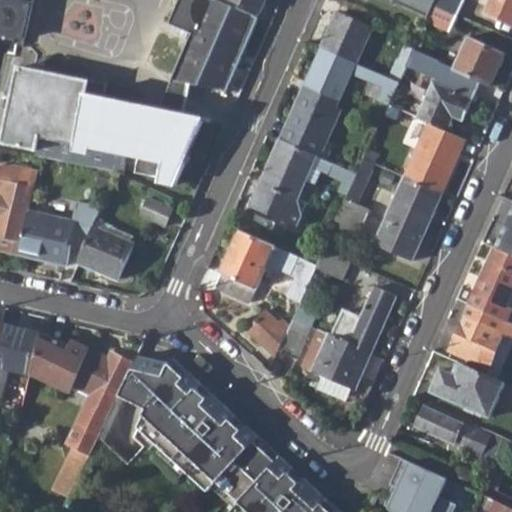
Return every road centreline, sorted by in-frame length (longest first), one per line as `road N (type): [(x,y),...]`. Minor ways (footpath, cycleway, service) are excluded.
road 1 (residential): [(157,324),(199,339),(323,444),(341,455),(360,451),(374,438),(511,126)]
road 2 (residential): [(303,0),(157,324)]
road 3 (residential): [(0,286),(157,324)]
